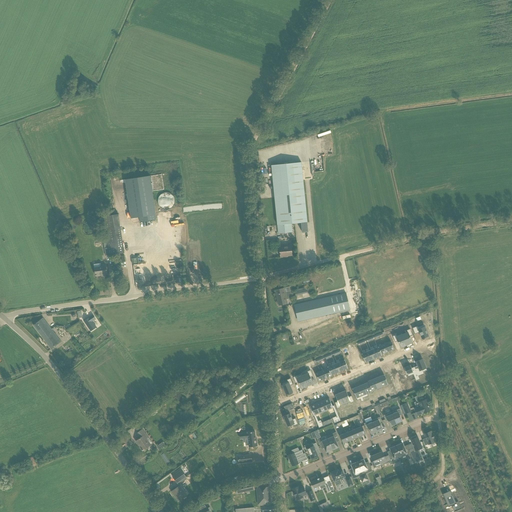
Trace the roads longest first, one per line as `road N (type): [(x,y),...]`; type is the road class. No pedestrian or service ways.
road 1 (unclassified): [(6,318),(262,278)]
road 2 (residential): [(273,407),(432,339),(437,415)]
road 3 (unclassified): [(158,511),(49,361),(6,318)]
road 4 (residential): [(437,415),(280,480)]
road 5 (track): [(348,255),(511,221)]
road 6 (track): [(252,143),(329,0)]
road 7 (unclassified): [(262,278),(252,143)]
road 8 (unclassified): [(273,407),(262,278)]
